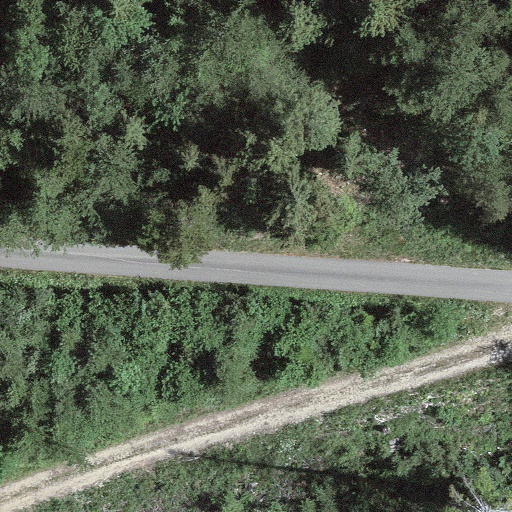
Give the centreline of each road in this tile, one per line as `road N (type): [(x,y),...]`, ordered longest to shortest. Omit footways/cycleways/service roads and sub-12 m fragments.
road 1 (track): [(0,506),(511,316)]
road 2 (unclassified): [(511,292),(439,297),(0,249)]
